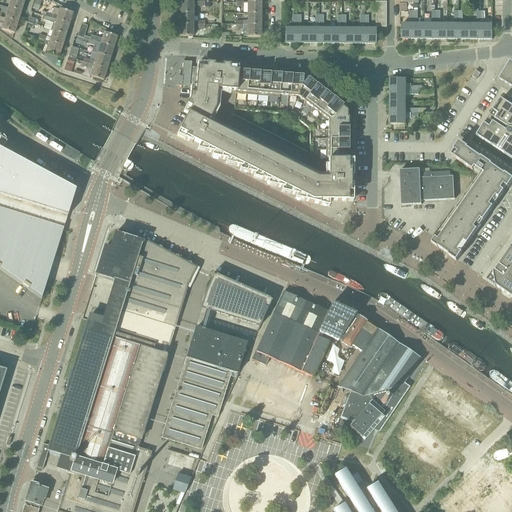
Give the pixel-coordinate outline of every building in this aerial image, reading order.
[(21,0),(10,0),(8,8),(21,12),(24,1),(21,0)] [(33,8),(39,11),(41,3),(35,1),(33,8)] [(180,2),(180,14),(193,14),(193,6),(198,6),(198,2),(193,2),(180,2)] [(248,3),(247,14),(261,14),(261,3),(248,3)] [(6,15),(5,19),(18,23),(21,12),(8,8),(6,15)] [(45,17),(45,18),(52,20),(56,21),(69,25),(73,13),(60,9),(60,10),(54,8),(52,14),(47,13),(46,13),(45,17)] [(402,25),(402,39),(413,39),(414,11),(410,11),(410,19),(408,19),(408,25),(404,25),(402,25)] [(414,11),(413,39),(425,40),(425,25),(420,25),(420,19),(418,19),(418,11),(414,11)] [(436,20),(436,40),(447,40),(447,25),(440,25),(440,11),(436,11),(436,20)] [(481,20),(481,40),(492,40),(492,27),(492,25),(490,25),(485,25),(485,12),(481,12),(481,20)] [(180,14),(180,25),(193,25),(193,14),(180,14)] [(236,21),(236,25),(261,26),(261,14),(247,14),(247,22),(236,21)] [(297,29),(297,44),(308,44),(308,29),(301,29),(301,15),(297,15),(297,24),(297,29)] [(341,29),(341,44),(353,44),(353,29),(346,29),(346,16),(342,16),(342,24),(341,29)] [(353,29),(353,44),(364,44),(364,29),(364,24),(364,16),(360,16),(360,29),(353,29)] [(44,21),(53,24),(50,31),(53,31),(53,32),(65,36),(69,25),(56,21),(52,20),(45,18),(44,21)] [(4,23),(2,30),(14,34),(18,23),(5,19),(4,23)] [(425,25),(425,40),(436,40),(436,20),(432,20),(432,25),(425,25)] [(470,25),(469,40),(481,40),(481,20),(477,20),(477,25),(470,25)] [(84,38),(87,27),(88,26),(82,24),(78,36),(84,38)] [(364,29),(364,44),(375,44),(375,30),(375,29),(373,29),(368,29),(368,24),(364,24),(364,29)] [(180,25),(179,37),(193,37),(193,35),(193,29),(198,29),(198,25),(193,25),(180,25)] [(236,25),(236,29),(243,29),(243,34),(243,36),(247,36),(247,37),(261,37),(261,26),(236,25)] [(447,25),(447,40),(458,40),(458,25),(447,25)] [(458,25),(458,40),(469,40),(470,25),(458,25)] [(285,29),(285,44),(297,44),(297,29),(287,29),(285,29)] [(308,29),(308,44),(319,44),(319,29),(315,29),(308,29)] [(319,29),(319,44),(330,44),(330,29),(319,29)] [(330,29),(330,44),(341,44),(341,29),(337,29),(330,29)] [(50,42),(62,46),(65,36),(53,32),(50,42)] [(91,36),(89,41),(114,48),(117,37),(104,33),(102,39),(91,36)] [(38,39),(37,43),(48,46),(46,53),(59,57),(62,46),(50,42),(45,41),(38,39)] [(89,41),(88,44),(94,46),(92,53),(97,55),(110,59),(114,48),(89,41)] [(91,61),(90,65),(107,70),(110,59),(97,55),(95,62),(91,61)] [(67,64),(66,63),(64,70),(71,72),(75,61),(69,59),(67,64)] [(510,60),(499,79),(511,87),(511,61),(511,60),(510,60)] [(181,85),(181,89),(182,86),(191,87),(196,87),(197,74),(189,73),(189,67),(191,67),(191,63),(184,62),(184,61),(183,61),(182,78),(176,77),(176,85),(181,85)] [(341,161),(326,161),(328,161),(328,179),(318,179),(208,124),(216,108),(218,90),(235,92),(236,88),(237,72),(230,71),(230,66),(222,65),(222,68),(214,67),(214,65),(197,63),(197,68),(197,74),(196,87),(191,87),(190,100),(183,112),(188,115),(177,136),(192,143),(193,141),(200,145),(199,147),(207,151),(207,152),(206,152),(213,154),(221,158),(221,159),(220,159),(227,161),(235,165),(234,166),(241,168),(249,172),(248,173),(255,175),(263,179),(262,180),(269,182),(277,186),(276,187),(283,189),(291,193),(290,194),(296,196),(305,200),(304,201),(329,207),(329,202),(353,202),(353,185),(351,185),(351,177),(353,177),(353,169),(353,161),(341,161)] [(90,65),(89,68),(93,70),(90,77),(103,81),(107,70),(90,65)] [(235,92),(235,94),(246,95),(247,88),(248,72),(242,72),(238,72),(237,71),(237,72),(236,88),(235,92)] [(481,74),(476,71),(472,76),(477,80),(481,74)] [(247,88),(246,95),(257,96),(258,89),(259,73),(253,73),(249,72),(248,72),(247,88)] [(258,89),(257,96),(268,97),(269,90),(270,74),(264,74),(260,73),(259,73),(258,89)] [(269,90),(268,97),(279,98),(279,91),(281,75),(277,75),(275,75),(271,74),(270,74),(269,90)] [(279,91),(279,98),(280,98),(280,95),(290,96),(290,92),(291,76),(285,76),(281,75),(279,91)] [(290,92),(290,96),(298,97),(301,89),(306,77),(296,76),(292,76),(291,76),(290,92)] [(301,89),(298,97),(305,102),(307,98),(317,86),(316,86),(313,83),(306,77),(301,89)] [(391,79),(391,91),(405,91),(411,91),(419,91),(419,86),(411,86),(411,85),(405,85),(405,82),(405,80),(391,79)] [(307,98),(305,102),(313,108),(316,105),(325,92),(322,90),(317,86),(307,98)] [(391,91),(391,102),(405,102),(405,91),(391,91)] [(316,105),(313,108),(322,115),(324,112),(334,99),(331,97),(331,96),(325,92),(316,105)] [(324,112),(322,115),(328,120),(333,118),(348,111),(342,107),(343,106),(339,103),(334,99),(324,112)] [(511,106),(501,99),(493,112),(499,115),(495,121),(503,126),(504,127),(503,129),(494,123),(490,128),(485,125),(477,137),(511,159),(511,106)] [(391,102),(391,113),(419,113),(419,109),(410,109),(405,109),(405,102),(391,102)] [(328,120),(328,129),(333,129),(349,129),(349,121),(349,117),(348,117),(348,111),(333,118),(328,120)] [(133,144),(135,145),(136,145),(148,127),(144,125),(135,120),(125,115),(123,113),(113,133),(114,133),(115,134),(125,139),(133,144)] [(391,113),(391,125),(405,125),(405,123),(405,119),(411,119),(411,118),(419,118),(419,113),(391,113)] [(326,139),(326,140),(333,140),(349,140),(349,133),(349,129),(333,129),(328,129),(328,139),(326,139)] [(7,142),(0,136),(0,269),(42,299),(42,298),(70,205),(68,204),(76,190),(8,153),(5,152),(1,150),(7,142)] [(326,140),(326,150),(332,151),(348,151),(349,144),(349,140),(333,140),(326,140)] [(511,178),(460,142),(454,150),(454,151),(455,151),(451,156),(473,171),(475,168),(484,174),(439,240),(436,238),(432,244),(437,248),(438,247),(449,255),(448,256),(457,262),(462,253),(507,188),(508,188),(511,182),(511,178)] [(106,150),(105,150),(104,149),(95,165),(91,163),(88,169),(96,174),(104,178),(112,182),(120,186),(124,180),(118,177),(123,167),(126,161),(125,160),(116,156),(106,150)] [(326,150),(326,161),(341,161),(353,161),(353,160),(348,160),(348,155),(348,151),(332,151),(326,150)] [(126,170),(127,170),(128,171),(129,171),(130,170),(131,170),(132,169),(132,168),(132,167),(132,166),(132,165),(132,164),(131,164),(130,163),(126,161),(123,167),(126,169),(126,170)] [(422,202),(455,200),(454,180),(453,177),(451,177),(450,172),(420,174),(420,170),(400,171),(401,180),(403,206),(423,205),(422,202)] [(222,212),(215,226),(220,228),(220,232),(244,243),(275,256),(281,242),(250,229),(234,222),(233,218),(222,212)] [(132,511),(151,453),(138,448),(181,308),(189,284),(190,281),(188,280),(190,274),(193,275),(195,273),(198,268),(194,266),(194,267),(147,241),(143,240),(142,242),(115,234),(110,249),(105,247),(96,277),(115,283),(114,287),(103,320),(90,316),(50,446),(43,444),(36,471),(37,471),(38,470),(41,471),(41,469),(43,469),(48,453),(61,457),(58,468),(71,472),(58,511),(132,511)] [(336,282),(342,268),(300,250),(281,242),(275,256),(336,282)] [(487,282),(496,288),(496,287),(502,291),(511,298),(511,297),(511,247),(509,252),(494,273),(493,273),(487,282)] [(392,310),(401,298),(386,288),(369,279),(342,268),(336,282),(362,292),(378,301),(392,310)] [(196,328),(162,438),(201,450),(211,416),(217,417),(231,373),(236,375),(246,344),(206,332),(205,331),(210,317),(211,311),(212,312),(259,326),(260,327),(272,301),(269,300),(227,281),(226,281),(212,275),(211,277),(213,278),(207,292),(207,293),(206,296),(205,300),(204,302),(202,308),(207,310),(205,315),(200,330),(196,328)] [(278,304),(252,360),(266,366),(269,358),(312,378),(328,343),(321,339),(323,335),(319,333),(328,312),(309,304),(308,301),(304,299),(302,301),(283,293),(280,301),(278,304)] [(392,310),(428,336),(436,323),(401,298),(392,310)] [(328,312),(319,333),(323,335),(338,341),(339,340),(342,342),(342,343),(350,348),(352,346),(361,352),(377,329),(366,322),(367,321),(359,316),(358,316),(355,315),(355,314),(332,304),(332,305),(329,310),(328,312)] [(436,323),(428,336),(436,342),(446,348),(455,336),(445,329),(436,323)] [(361,352),(337,387),(350,392),(362,397),(399,344),(377,329),(361,352)] [(446,348),(500,386),(509,374),(455,336),(446,348)] [(340,418),(349,421),(351,422),(353,423),(349,427),(365,440),(373,431),(379,433),(410,387),(404,383),(412,371),(420,360),(421,359),(399,344),(362,397),(350,392),(340,418)] [(511,376),(509,374),(500,386),(506,391),(511,394),(511,376)] [(371,511),(345,469),(334,476),(355,508),(348,511),(344,504),(333,511),(395,511),(377,483),(366,490),(380,511),(371,511)] [(22,511),(37,511),(40,506),(42,501),(43,501),(46,490),(40,488),(41,487),(32,484),(22,511)]
